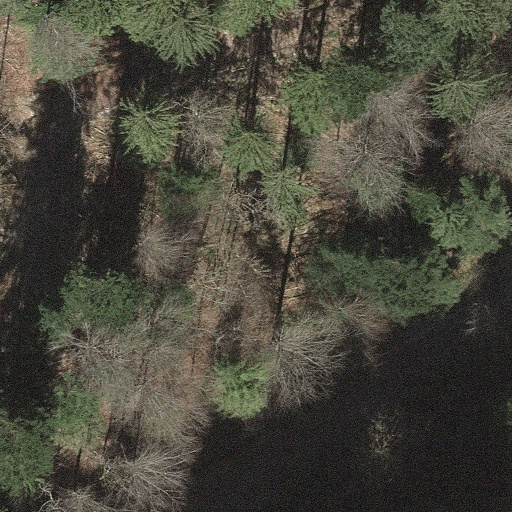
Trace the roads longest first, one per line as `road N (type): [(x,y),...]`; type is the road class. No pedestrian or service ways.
road 1 (track): [(0,339),(44,324),(57,107),(367,14),(373,0)]
road 2 (track): [(511,298),(215,505),(218,511)]
